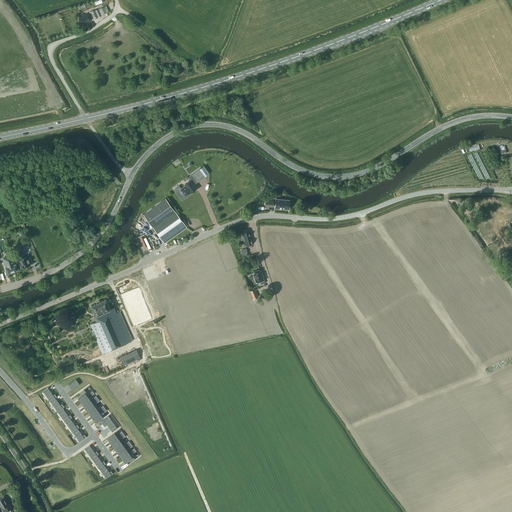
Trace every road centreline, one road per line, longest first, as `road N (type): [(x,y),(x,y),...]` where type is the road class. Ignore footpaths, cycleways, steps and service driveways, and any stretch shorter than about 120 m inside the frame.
road 1 (unclassified): [(0,324),(241,220),(344,217),(426,192),(511,188)]
road 2 (tertiary): [(131,175),(161,140),(196,124),(233,127),(299,169),(344,176),(389,160),(450,122),(511,116)]
road 3 (primary): [(85,118),(212,84),(439,0)]
road 4 (tertiary): [(0,289),(75,258),(101,232),(131,175)]
road 5 (unclassified): [(85,118),(49,50),(108,18),(116,0)]
road 6 (residential): [(93,435),(65,450),(0,371)]
